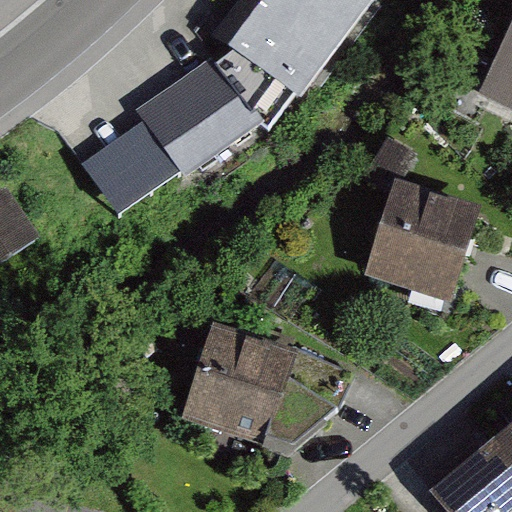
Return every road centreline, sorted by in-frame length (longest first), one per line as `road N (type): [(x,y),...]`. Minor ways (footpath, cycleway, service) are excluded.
road 1 (residential): [(511,357),(332,511)]
road 2 (tertiary): [(0,85),(100,0)]
